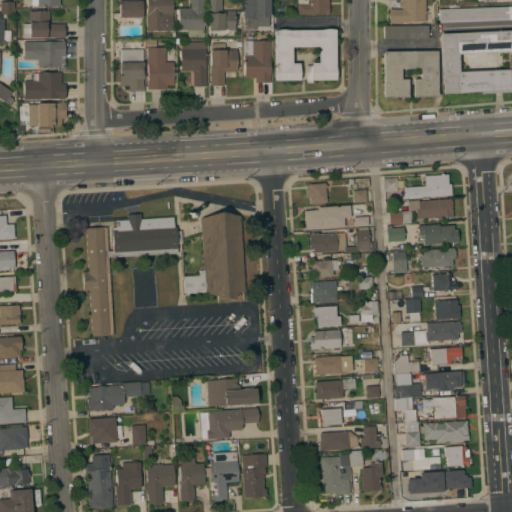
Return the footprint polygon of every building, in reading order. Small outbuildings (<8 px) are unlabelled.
[(119,17),(118,0),(141,0),(142,16),(119,17)] [(146,0),(172,0),(172,8),(173,8),(173,10),(172,10),(172,30),(146,30),(146,0)] [(203,0),(203,29),(178,29),(178,7),(190,7),(190,0),(203,0)] [(221,0),(221,10),(234,10),(234,30),(227,30),(227,35),(216,35),(216,29),(208,29),(208,16),(207,16),(207,0),(221,0)] [(269,0),(269,17),(268,17),(268,26),(255,26),(255,17),(242,17),(242,0),(269,0)] [(296,14),(296,0),(328,0),(328,14),(296,14)] [(425,0),(425,21),(402,21),(402,23),(391,23),(391,24),(389,23),(389,8),(390,8),(390,9),(401,9),(401,7),(402,7),(402,0),(425,0)] [(13,14),(8,14),(8,17),(3,17),(3,14),(0,14),(0,1),(13,1),(13,14)] [(511,6),(511,19),(439,22),(438,9),(511,6)] [(44,37),(44,36),(22,36),(22,23),(29,23),(29,10),(30,10),(30,11),(46,11),(46,10),(49,10),(49,23),(65,23),(65,37),(44,37)] [(0,17),(4,18),(3,30),(10,30),(9,41),(3,40),(2,45),(0,44),(0,17)] [(427,25),(428,38),(383,38),(383,25),(427,25)] [(291,47),(291,63),(299,63),(299,79),(274,80),(274,72),(274,65),(274,29),(282,29),(289,30),(321,29),(328,28),(335,29),(335,66),(336,72),(335,79),(312,79),(312,82),(306,82),(304,72),(306,65),(311,65),(311,62),(317,62),(318,46),(291,47)] [(511,29),(511,89),(442,93),(439,33),(511,29)] [(64,66),(44,67),(43,67),(37,67),(37,59),(23,59),(22,41),(38,41),(58,41),(58,40),(64,40),(64,66)] [(270,82),(254,82),(254,77),(243,77),(243,40),(270,40),(270,82)] [(196,48),(196,43),(207,43),(207,49),(205,49),(205,68),(206,68),(206,86),(192,86),(192,70),(180,70),(179,48),(196,48)] [(237,71),(223,71),(223,85),(210,85),(209,67),(210,67),(210,43),(224,43),(224,49),(237,49),(237,71)] [(147,62),(146,62),(146,47),(164,47),(164,61),(173,61),(173,85),(166,85),(166,89),(147,89),(147,62)] [(143,49),(143,75),(143,78),(143,86),(144,86),(144,90),(127,91),(127,86),(118,86),(118,81),(119,81),(119,49),(143,49)] [(436,50),(437,97),(412,97),(412,79),(419,79),(419,68),(400,68),(400,79),(407,79),(407,97),(383,97),(382,51),(436,50)] [(23,98),(23,81),(32,80),(32,72),(60,72),(60,83),(64,83),(65,98),(57,98),(23,98)] [(0,99),(0,83),(12,92),(9,96),(12,98),(12,102),(9,105),(0,99)] [(65,118),(61,118),(61,125),(45,126),(45,131),(37,131),(37,125),(27,125),(27,104),(37,104),(37,101),(65,102),(65,118)] [(447,174),(447,184),(450,184),(450,195),(425,196),(424,175),(447,174)] [(395,177),(396,190),(383,190),(382,178),(395,177)] [(352,178),(352,183),(356,183),(356,188),(352,188),(352,183),(349,184),(348,178),(352,178)] [(324,182),(325,184),(326,184),(326,187),(325,187),(326,202),(309,203),(309,197),(306,197),(305,184),(308,184),(324,182)] [(365,189),(366,201),(352,202),(351,190),(365,189)] [(450,198),(450,200),(451,200),(452,217),(445,217),(445,216),(440,216),(440,217),(436,218),(436,216),(431,217),(431,218),(429,218),(429,217),(416,218),(415,210),(410,210),(411,222),(388,224),(388,212),(407,210),(407,201),(450,198)] [(350,217),(343,217),(344,226),(304,229),(303,210),(317,209),(317,207),(349,205),(350,217)] [(244,290),(234,294),(234,300),(224,297),(205,293),(205,292),(183,293),(182,276),(198,275),(198,270),(203,269),(199,218),(219,211),(239,215),(244,290)] [(107,257),(112,334),(91,336),(88,290),(83,290),(81,271),(87,271),(84,228),(102,226),(102,227),(106,227),(107,250),(112,250),(111,227),(115,227),(115,220),(127,219),(127,214),(140,213),(140,218),(173,216),(173,226),(175,226),(176,231),(181,231),(181,243),(176,243),(177,252),(107,257)] [(0,215),(4,215),(5,224),(12,224),(13,238),(0,238),(0,215)] [(367,216),(368,225),(353,226),(353,216),(367,216)] [(423,244),(422,242),(415,243),(415,234),(417,234),(416,225),(438,223),(438,225),(453,224),(453,230),(457,230),(457,242),(423,244)] [(369,249),(355,250),(354,230),(357,230),(357,227),(368,227),(369,249)] [(401,227),(402,240),(386,241),(386,228),(401,227)] [(335,233),(344,233),(345,249),(337,250),(313,252),(313,249),(310,249),(308,235),(335,233)] [(453,248),(453,249),(454,249),(455,256),(454,256),(454,259),(451,259),(451,265),(435,266),(435,267),(432,267),(432,266),(420,267),(419,258),(420,258),(420,249),(453,248)] [(0,250),(13,250),(14,267),(8,268),(8,269),(0,269),(0,250)] [(404,251),(404,258),(405,258),(406,272),(392,272),(391,259),(392,259),(391,251),(404,251)] [(311,277),(311,271),(309,271),(308,268),(311,268),(311,267),(309,267),(309,259),(314,259),(314,260),(336,259),(337,269),(331,270),(332,276),(311,277)] [(442,291),(442,290),(438,290),(438,291),(436,292),(436,290),(432,291),(431,274),(450,273),(450,277),(451,277),(452,278),(453,279),(453,280),(454,279),(454,283),(456,282),(456,289),(454,289),(454,290),(452,290),(452,289),(449,289),(449,290),(446,291),(446,290),(444,290),(444,291),(442,291)] [(0,291),(0,276),(14,275),(15,291),(0,291)] [(371,277),(371,288),(358,289),(357,278),(371,277)] [(335,280),(336,300),(309,302),(309,293),(311,293),(311,292),(310,292),(309,288),(311,288),(311,281),(335,280)] [(410,298),(410,286),(421,285),(421,297),(419,297),(410,298)] [(420,311),(418,311),(419,321),(408,321),(408,311),(404,312),(403,298),(410,298),(419,297),(420,311)] [(456,299),(457,304),(458,304),(459,308),(458,308),(459,318),(434,319),(433,300),(456,299)] [(377,314),(360,315),(359,312),(358,301),(376,300),(377,314)] [(0,305),(17,304),(18,323),(0,323),(0,305)] [(337,326),(336,306),(313,307),(314,326),(337,326)] [(400,323),(391,323),(390,312),(399,311),(400,323)] [(458,321),(458,323),(459,323),(460,330),(459,330),(459,332),(456,332),(457,339),(440,340),(440,341),(437,341),(437,340),(427,341),(427,344),(400,346),(399,332),(425,330),(425,323),(458,321)] [(339,329),(339,347),(338,347),(338,349),(332,349),(332,348),(309,349),(308,337),(312,336),(312,330),(339,329)] [(0,336),(20,336),(21,349),(19,350),(19,357),(0,357),(0,336)] [(460,346),(461,356),(453,357),(452,359),(451,360),(450,360),(450,363),(435,364),(435,365),(430,365),(429,348),(460,346)] [(407,361),(418,361),(418,371),(407,371),(407,372),(393,372),(393,362),(399,355),(407,354),(407,361)] [(313,357),(339,355),(339,356),(351,355),(352,371),(341,371),(341,372),(314,374),(314,372),(313,372),(312,369),(313,369),(313,367),(312,367),(312,363),(313,363),(313,357)] [(376,357),(376,369),(363,370),(362,358),(376,357)] [(0,392),(0,366),(14,365),(14,370),(21,369),(22,378),(23,391),(0,392)] [(462,370),(463,383),(460,383),(460,386),(450,387),(450,390),(437,391),(437,388),(424,389),(423,373),(462,370)] [(205,380),(236,378),(236,387),(255,386),(256,403),(206,406),(205,380)] [(354,379),(354,388),(341,389),(342,397),(329,398),(329,399),(324,399),(324,398),(315,399),(314,381),(354,379)] [(87,387),(109,386),(109,385),(120,384),(120,382),(139,381),(139,382),(148,381),(149,394),(140,394),(140,395),(123,396),(123,404),(120,404),(120,405),(113,405),(113,404),(112,404),(112,408),(96,409),(96,410),(93,411),(93,410),(87,410),(86,396),(88,396),(87,387)] [(399,398),(398,397),(395,397),(395,392),(398,392),(398,384),(410,383),(410,385),(419,384),(420,396),(411,397),(404,397),(399,398)] [(377,385),(378,397),(365,398),(364,386),(377,385)] [(463,395),(464,418),(463,418),(463,416),(447,417),(447,419),(444,419),(444,417),(434,418),(433,411),(435,411),(434,406),(432,406),(431,397),(463,395)] [(0,423),(0,396),(10,396),(11,408),(24,408),(25,422),(0,423)] [(171,411),(170,396),(175,396),(178,399),(179,399),(180,405),(183,407),(183,410),(171,411)] [(403,422),(402,409),(405,409),(404,406),(397,407),(396,399),(404,399),(404,397),(411,397),(411,409),(415,408),(415,421),(404,422),(403,422)] [(361,401),(361,408),(343,409),(342,403),(361,401)] [(257,422),(241,423),(241,429),(228,430),(228,437),(206,439),(206,437),(200,438),(198,412),(206,412),(206,411),(256,407),(257,422)] [(339,408),(340,424),(318,425),(317,415),(320,415),(320,409),(339,408)] [(120,425),(121,437),(116,437),(116,441),(88,443),(86,418),(115,416),(115,425),(120,425)] [(452,440),(452,441),(449,442),(449,441),(435,442),(435,438),(423,439),(423,433),(420,433),(420,426),(422,426),(422,423),(436,422),(436,423),(443,423),(443,422),(466,420),(466,432),(467,432),(467,440),(452,440)] [(419,445),(405,446),(404,432),(405,432),(404,422),(415,421),(417,421),(419,445)] [(145,444),(131,445),(130,425),(143,424),(145,444)] [(0,427),(25,426),(26,438),(25,438),(26,447),(22,447),(22,448),(0,449),(0,427)] [(375,440),(379,440),(379,447),(359,448),(359,437),(362,437),(361,426),(374,426),(375,440)] [(347,431),(348,449),(319,451),(318,441),(319,441),(318,432),(347,431)] [(151,458),(144,459),(143,445),(150,445),(151,458)] [(447,466),(446,456),(444,456),(443,446),(463,445),(465,446),(466,447),(467,449),(468,457),(467,457),(467,458),(469,458),(470,463),(467,463),(468,465),(447,466)] [(412,460),(401,461),(401,460),(400,460),(399,449),(412,448),(412,460)] [(236,451),(237,481),(225,481),(226,499),(221,499),(221,501),(216,501),(216,499),(211,500),(210,490),(209,478),(210,478),(209,462),(211,461),(211,452),(236,451)] [(348,466),(347,452),(361,451),(362,465),(348,466)] [(240,455),(265,453),(266,466),(264,466),(264,467),(263,467),(264,471),(265,471),(265,473),(262,474),(262,477),(263,488),(266,488),(266,490),(265,490),(265,493),(266,493),(266,495),(243,497),(240,455)] [(337,454),(347,453),(348,479),(347,479),(348,493),(333,494),(333,492),(323,493),(323,483),(320,484),(319,457),(338,456),(337,454)] [(90,455),(109,454),(112,506),(88,508),(86,475),(84,475),(83,463),(90,463),(90,455)] [(204,483),(192,484),(192,487),(193,487),(194,500),(179,501),(178,489),(179,489),(179,484),(178,484),(178,481),(179,481),(178,464),(180,464),(179,456),(181,456),(181,458),(192,457),(192,455),(193,455),(194,463),(202,463),(204,483)] [(114,485),(116,485),(115,468),(121,468),(121,462),(131,462),(131,460),(136,460),(136,461),(140,461),(140,469),(139,469),(140,487),(139,487),(139,489),(132,489),(132,488),(129,488),(129,492),(130,504),(115,505),(114,485)] [(381,476),(378,476),(379,485),(380,485),(380,489),(379,489),(362,491),(361,480),(360,480),(360,475),(361,475),(360,467),(368,467),(368,463),(373,463),(373,461),(377,460),(377,462),(380,462),(381,476)] [(173,485),(161,486),(162,503),(158,503),(157,504),(147,503),(147,494),(146,494),(145,482),(146,482),(145,465),(153,465),(153,461),(161,461),(161,464),(172,464),(173,485)] [(0,485),(0,468),(15,467),(15,469),(27,468),(27,472),(28,472),(28,477),(27,477),(28,483),(0,485)] [(443,490),(430,491),(428,471),(462,469),(462,470),(464,470),(464,474),(466,474),(466,477),(469,477),(469,480),(470,480),(470,484),(469,484),(470,487),(468,487),(468,488),(465,488),(465,487),(461,487),(461,489),(458,489),(458,487),(456,487),(456,489),(452,489),(452,488),(449,488),(449,489),(445,489),(445,488),(443,488),(443,490)] [(422,476),(423,490),(402,491),(401,473),(414,473),(414,477),(422,476)] [(31,511),(0,511),(0,498),(10,498),(9,490),(30,488),(31,511)]
